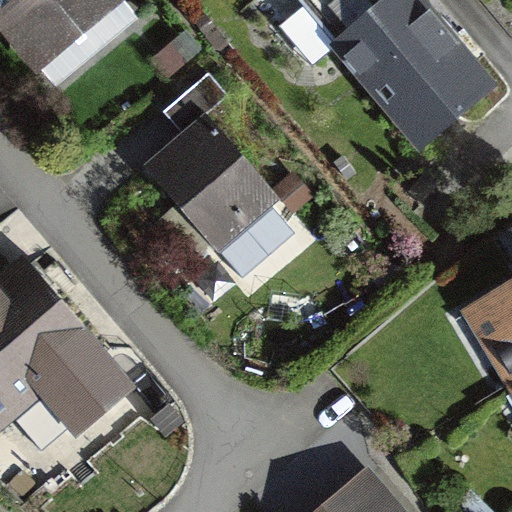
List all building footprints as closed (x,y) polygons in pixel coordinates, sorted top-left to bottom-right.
[(0,0),(0,55),(29,92),(120,20),(104,0),(0,0)] [(417,178),(492,117),(402,8),(327,70),(417,178)] [(151,46),(166,73),(199,55),(184,28),(151,46)] [(210,279),(274,230),(206,143),(143,192),(210,279)] [(0,447),(85,375),(13,292),(0,303),(0,447)] [(511,308),(470,334),(504,388),(511,382),(511,308)] [(392,511),(365,481),(330,511),(392,511)]
